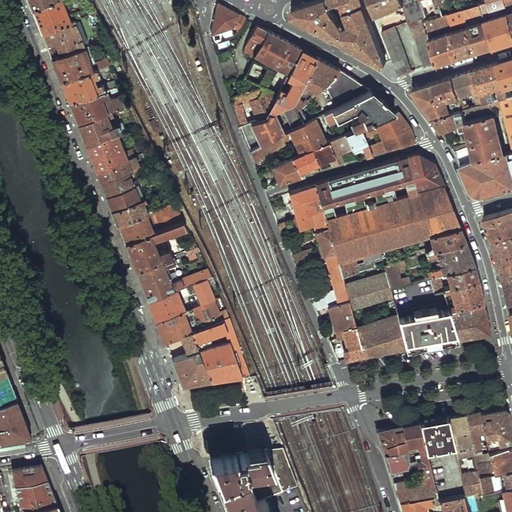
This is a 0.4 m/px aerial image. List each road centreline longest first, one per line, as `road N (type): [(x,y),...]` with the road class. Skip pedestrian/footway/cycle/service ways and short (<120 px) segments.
road 1 (primary): [(4,0),(172,423)]
road 2 (residential): [(348,394),(260,192)]
road 3 (residential): [(260,192),(435,141)]
road 4 (residential): [(348,394),(172,423)]
road 5 (primary): [(59,444),(0,288)]
road 6 (residential): [(509,364),(348,394)]
road 7 (residential): [(509,364),(467,210)]
road 8 (residential): [(397,90),(268,8)]
road 9 (residential): [(391,511),(348,394)]
road 10 (residential): [(397,90),(511,49)]
